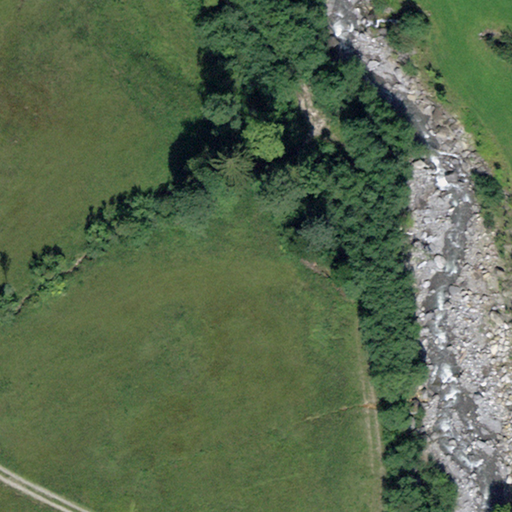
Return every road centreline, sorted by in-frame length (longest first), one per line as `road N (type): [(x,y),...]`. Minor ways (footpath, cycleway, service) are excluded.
road 1 (track): [(381,511),(354,352),(352,229),(335,158),(311,124),(272,97),(194,0)]
road 2 (track): [(511,176),(443,94),(416,0)]
